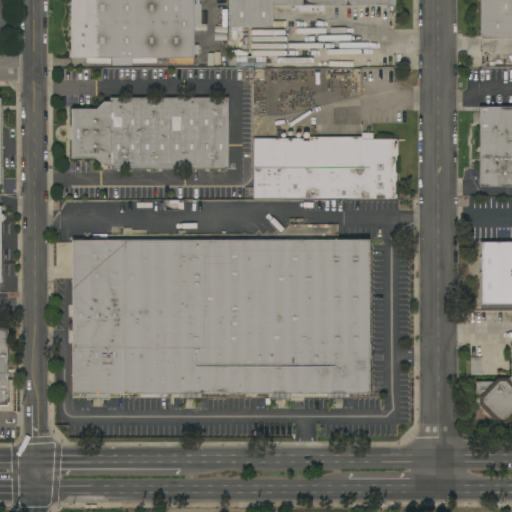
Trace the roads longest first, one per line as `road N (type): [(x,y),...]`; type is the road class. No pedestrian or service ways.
road 1 (tertiary): [(33,0),(37,511)]
road 2 (tertiary): [(442,460),(439,0)]
road 3 (primary): [(442,460),(181,463)]
road 4 (primary): [(202,491),(443,490)]
road 5 (primary): [(38,491),(202,491)]
road 6 (primary): [(181,463),(38,462)]
